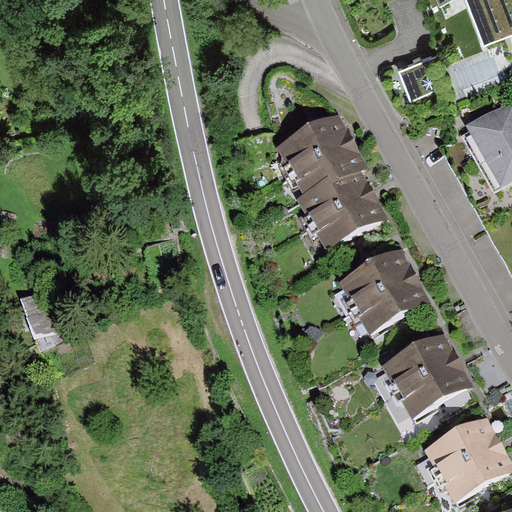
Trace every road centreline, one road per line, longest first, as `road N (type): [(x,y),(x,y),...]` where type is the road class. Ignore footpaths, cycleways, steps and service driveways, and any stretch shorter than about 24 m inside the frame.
road 1 (secondary): [(159,0),(186,144),(244,344),(321,511)]
road 2 (residential): [(340,39),(511,350)]
